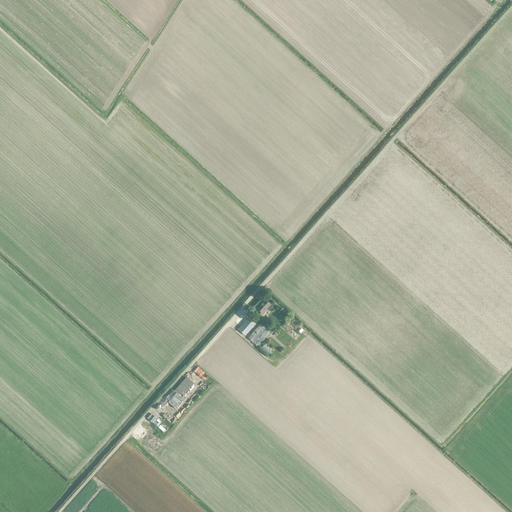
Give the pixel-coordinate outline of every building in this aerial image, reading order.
[(269,306),(263,301),(256,309),(262,314),(269,306)] [(255,323),(255,324),(248,317),(238,329),(245,335),(245,336),(246,336),(248,338),(258,347),(271,333),(260,324),(258,326),(256,324),(255,323)] [(262,347),(270,354),(274,349),(271,347),(270,349),(264,344),(262,347)] [(204,379),(208,375),(203,371),(199,375),(204,379)] [(186,377),(174,391),(176,393),(168,402),(175,408),(186,397),(183,395),(193,384),(186,377)] [(158,426),(162,421),(154,415),(150,419),(158,426)]
